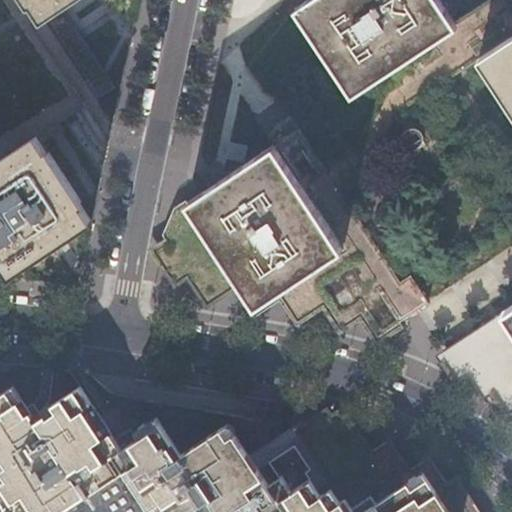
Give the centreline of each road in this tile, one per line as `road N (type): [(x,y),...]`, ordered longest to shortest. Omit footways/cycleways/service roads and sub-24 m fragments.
road 1 (residential): [(511,463),(436,409),(343,372),(124,337)]
road 2 (residential): [(135,250),(186,0)]
road 3 (residential): [(124,337),(0,317)]
